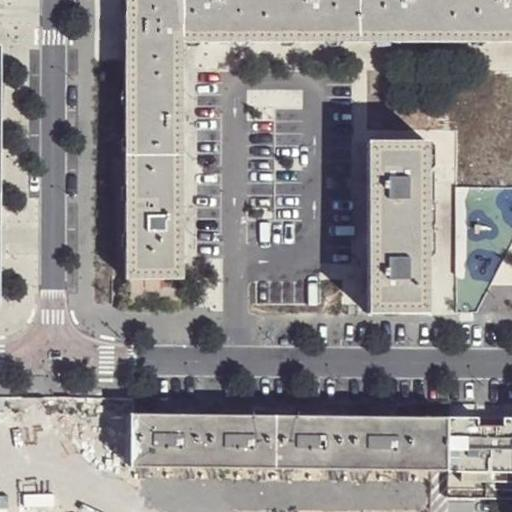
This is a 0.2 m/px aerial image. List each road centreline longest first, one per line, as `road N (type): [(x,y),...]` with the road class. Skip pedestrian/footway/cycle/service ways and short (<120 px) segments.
road 1 (residential): [(53,356),(511,364)]
road 2 (residential): [(54,0),(53,356)]
